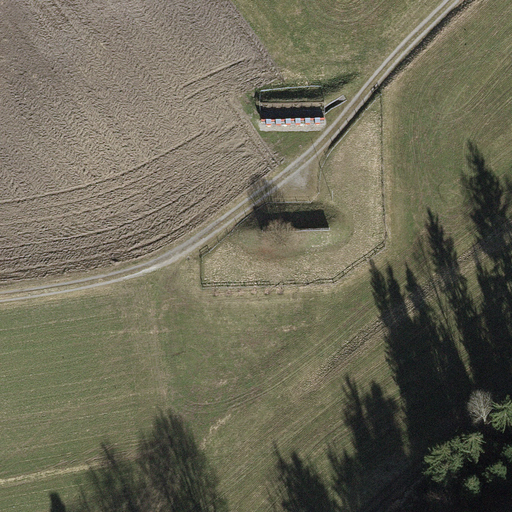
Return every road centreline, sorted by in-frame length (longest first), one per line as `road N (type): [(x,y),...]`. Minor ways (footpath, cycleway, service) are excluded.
road 1 (track): [(457,0),(292,175),(172,260),(143,273),(0,300)]
road 2 (track): [(511,397),(376,511)]
